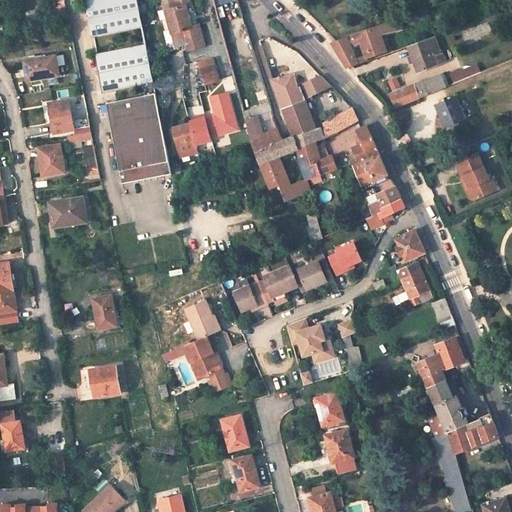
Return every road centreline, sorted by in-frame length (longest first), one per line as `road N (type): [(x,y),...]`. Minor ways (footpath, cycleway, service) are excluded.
road 1 (residential): [(58,397),(0,81)]
road 2 (unclassified): [(268,0),(372,109),(419,211)]
road 3 (unknown): [(70,0),(111,195),(122,202),(163,194)]
road 4 (unclassified): [(419,211),(511,437)]
road 5 (residential): [(270,333),(281,319),(362,288),(389,232),(419,211)]
